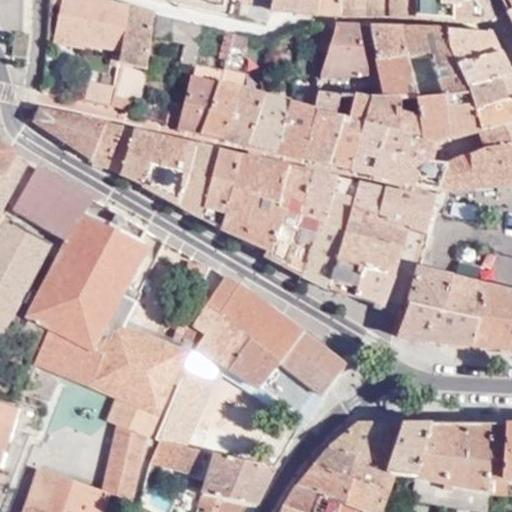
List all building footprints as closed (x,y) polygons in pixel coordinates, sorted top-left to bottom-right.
[(0,0),(0,19),(29,21),(33,2),(31,2),(0,0)] [(115,51),(119,25),(106,24),(108,4),(89,0),(61,0),(59,10),(56,32),(86,38),(85,44),(115,51)] [(271,0),(271,15),(313,17),(313,0),(271,0)] [(313,0),(313,17),(337,18),(336,0),(313,0)] [(336,0),(337,18),(386,21),(386,0),(336,0)] [(386,0),(386,21),(413,22),(412,0),(386,0)] [(458,0),(412,0),(413,22),(478,26),(488,21),(482,10),(478,1),(458,0)] [(511,0),(498,0),(501,4),(506,14),(511,11),(511,0)] [(119,25),(123,7),(108,4),(106,24),(119,25)] [(147,39),(152,15),(123,7),(119,25),(115,51),(113,57),(112,63),(114,64),(142,70),(147,39)] [(191,66),(200,28),(152,15),(147,39),(178,45),(174,62),(191,66)] [(312,55),(326,58),(333,30),(318,30),(312,55)] [(326,58),(361,58),(355,30),(333,30),(326,58)] [(0,46),(22,51),(26,35),(2,31),(0,39),(0,46)] [(404,64),(398,32),(367,31),(374,65),(404,64)] [(84,49),(85,44),(86,38),(56,32),(54,43),(84,49)] [(412,100),(439,101),(449,98),(447,83),(432,86),(424,57),(431,33),(398,32),(404,64),(412,100)] [(458,70),(499,56),(494,44),(489,34),(431,33),(424,57),(432,86),(447,83),(459,80),(458,70)] [(222,61),(228,40),(217,37),(211,58),(222,61)] [(237,42),(228,40),(222,61),(231,64),(237,42)] [(113,71),(114,64),(112,63),(113,57),(103,55),(101,69),(113,71)] [(464,90),(510,76),(506,69),(499,56),(458,70),(459,80),(447,83),(449,98),(465,94),(464,90)] [(356,79),(364,79),(361,58),(326,58),(321,79),(356,79)] [(380,100),(412,100),(404,64),(374,65),(380,100)] [(143,82),(112,76),(110,86),(107,106),(135,116),(143,82)] [(471,115),(511,99),(511,80),(510,76),(464,90),(465,94),(471,115)] [(200,135),(215,85),(188,77),(180,109),(175,128),(200,135)] [(336,99),(351,101),(356,79),(321,79),(317,98),(336,99)] [(86,82),(81,101),(107,106),(110,86),(86,82)] [(224,142),(241,92),(215,85),(200,135),(224,142)] [(245,147),(265,99),(241,92),(224,142),(245,147)] [(448,139),(478,133),(471,115),(465,94),(449,98),(439,101),(448,139)] [(302,161),(324,167),(338,117),(333,116),(336,99),(317,98),(314,111),(302,161)] [(273,154),(288,105),(265,99),(245,147),(273,154)] [(478,133),(511,123),(511,99),(471,115),(478,133)] [(434,144),(448,139),(439,101),(412,100),(380,100),(371,103),(363,126),(386,132),(429,142),(434,144)] [(363,126),(371,103),(365,102),(351,101),(348,117),(347,122),(363,126)] [(273,154),(302,161),(314,111),(288,105),(273,154)] [(175,128),(180,109),(168,106),(163,125),(175,128)] [(25,120),(89,160),(103,124),(39,109),(32,108),(25,120)] [(324,167),(349,173),(363,126),(347,122),(348,117),(338,117),(324,167)] [(483,151),(511,145),(511,123),(478,133),(483,151)] [(89,160),(106,168),(122,129),(103,124),(89,160)] [(349,173),(370,178),(378,152),(386,132),(363,126),(349,173)] [(106,168),(139,183),(153,136),(122,129),(106,168)] [(423,161),(428,163),(431,154),(426,152),(429,142),(386,132),(378,152),(423,161)] [(139,187),(152,193),(170,140),(153,136),(139,183),(139,187)] [(152,193),(175,206),(195,147),(170,140),(152,193)] [(511,184),(511,145),(483,151),(445,167),(435,194),(441,196),(443,192),(511,184)] [(175,206),(218,228),(241,159),(195,147),(175,206)] [(26,162),(0,148),(0,208),(2,205),(26,162)] [(370,178),(415,189),(423,161),(378,152),(370,178)] [(218,228),(264,250),(267,251),(288,170),(241,159),(218,228)] [(415,189),(435,194),(445,167),(428,163),(423,161),(415,189)] [(36,168),(26,162),(2,205),(11,211),(36,168)] [(189,369),(196,350),(183,341),(178,351),(120,325),(135,291),(123,284),(145,245),(137,241),(89,213),(95,203),(36,168),(11,211),(64,245),(24,320),(47,332),(32,364),(115,398),(107,422),(118,426),(147,438),(150,439),(158,415),(165,398),(168,386),(182,391),(189,369)] [(263,254),(282,265),(311,176),(288,170),(267,251),(264,250),(263,254)] [(282,265),(300,276),(334,181),(311,176),(282,265)] [(300,276),(326,291),(342,234),(349,211),(357,186),(334,181),(300,276)] [(357,186),(349,211),(378,220),(386,193),(357,186)] [(378,220),(405,228),(413,199),(386,193),(378,220)] [(137,241),(143,230),(95,203),(89,213),(137,241)] [(430,236),(438,205),(430,203),(422,234),(430,236)] [(342,234),(398,253),(405,228),(378,220),(349,211),(342,234)] [(0,222),(0,337),(46,251),(0,222)] [(326,291),(351,300),(360,270),(390,280),(398,253),(342,234),(326,291)] [(195,296),(196,292),(204,268),(186,262),(178,290),(195,296)] [(295,382),(323,395),(344,366),(234,285),(222,276),(204,266),(204,268),(196,292),(208,300),(183,341),(196,350),(245,381),(277,406),(295,382)] [(360,270),(351,300),(379,311),(390,280),(360,270)] [(415,271),(407,307),(439,315),(448,279),(415,271)] [(439,315),(473,324),(481,288),(448,279),(439,315)] [(473,324),(467,349),(507,352),(511,352),(511,295),(481,288),(473,324)] [(403,342),(467,349),(473,324),(439,315),(407,307),(395,338),(403,342)] [(165,443),(178,447),(206,377),(189,369),(182,391),(178,402),(172,421),(165,443)] [(277,406),(302,425),(323,395),(295,382),(277,406)] [(165,398),(158,415),(172,421),(178,402),(165,398)] [(377,477),(389,477),(412,478),(426,425),(398,426),(379,472),(377,477)] [(426,425),(412,478),(406,498),(408,499),(434,507),(439,487),(445,489),(447,484),(456,486),(449,511),(437,508),(436,511),(479,511),(486,485),(501,426),(426,425)] [(147,438),(118,426),(104,493),(109,494),(134,502),(147,438)] [(357,426),(328,451),(379,472),(398,426),(357,426)] [(511,426),(501,426),(486,485),(511,486),(511,426)] [(198,451),(244,463),(248,445),(203,433),(198,451)] [(241,507),(252,510),(273,470),(244,463),(198,451),(178,447),(165,443),(160,459),(191,472),(193,467),(202,470),(205,466),(215,470),(204,495),(241,507)] [(328,451),(311,470),(382,499),(389,477),(377,477),(379,472),(328,451)] [(28,494),(97,511),(103,511),(109,494),(104,493),(37,467),(28,494)] [(311,470),(296,489),(340,506),(345,508),(354,511),(377,511),(382,499),(311,470)] [(391,511),(392,509),(401,506),(408,499),(406,498),(412,478),(389,477),(382,499),(377,511),(391,511)] [(439,487),(434,507),(437,508),(449,511),(456,486),(447,484),(445,489),(439,487)] [(296,489),(283,511),(286,511),(337,511),(340,506),(296,489)] [(97,511),(28,494),(21,511),(97,511)] [(239,511),(241,507),(204,495),(199,508),(206,510),(205,511),(239,511)]
